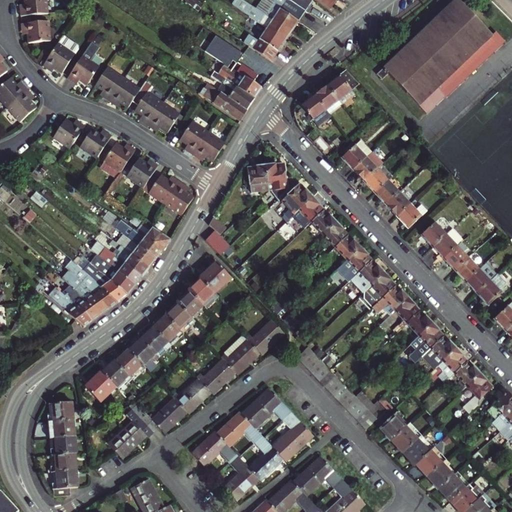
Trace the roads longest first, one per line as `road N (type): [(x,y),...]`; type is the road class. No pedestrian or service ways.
road 1 (residential): [(263,109),(511,373)]
road 2 (tertiary): [(74,355),(149,295),(216,189)]
road 3 (tertiary): [(74,355),(21,391),(7,424),(10,470),(40,511)]
road 4 (residential): [(57,99),(125,127),(216,189)]
road 5 (residential): [(412,492),(302,378),(281,367)]
road 6 (tertiary): [(43,511),(23,470),(23,421),(36,391),(74,355)]
road 7 (tertiary): [(263,109),(302,64),(384,0)]
road 8 (residential): [(155,456),(281,367)]
